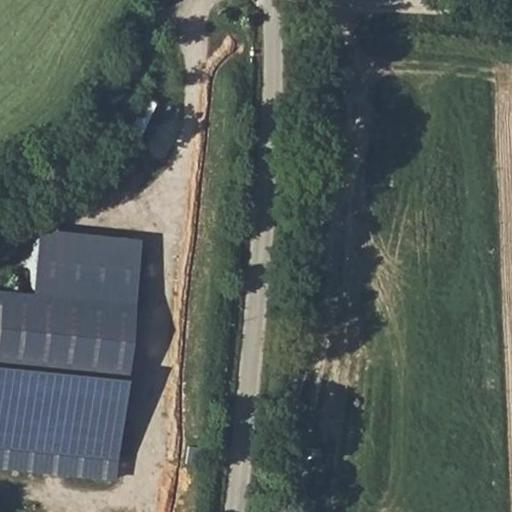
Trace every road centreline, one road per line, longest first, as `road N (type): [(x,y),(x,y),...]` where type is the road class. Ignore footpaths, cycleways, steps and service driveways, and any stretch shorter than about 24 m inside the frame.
road 1 (unclassified): [(237,511),(268,138),(270,0)]
road 2 (track): [(270,3),(178,0),(124,106),(82,157),(0,204)]
road 3 (track): [(270,3),(511,24)]
